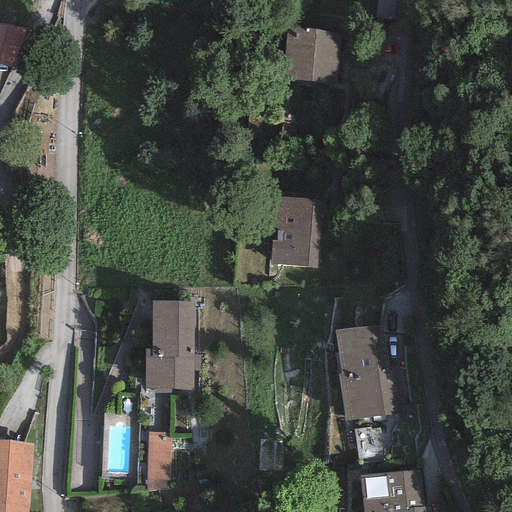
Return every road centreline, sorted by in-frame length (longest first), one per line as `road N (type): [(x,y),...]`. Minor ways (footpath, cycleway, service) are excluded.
road 1 (residential): [(408,0),(418,314),(446,476),(463,511)]
road 2 (unclassified): [(76,0),(54,511)]
